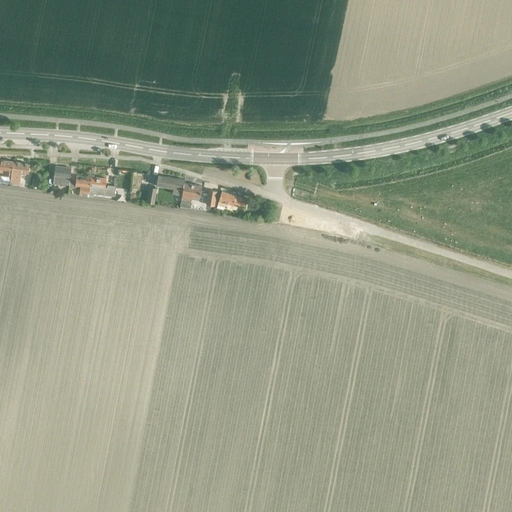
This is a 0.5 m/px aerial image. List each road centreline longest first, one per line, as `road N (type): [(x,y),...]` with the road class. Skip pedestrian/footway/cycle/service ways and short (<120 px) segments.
road 1 (secondary): [(0,133),(275,159)]
road 2 (secondary): [(275,159),(403,148),(511,114)]
